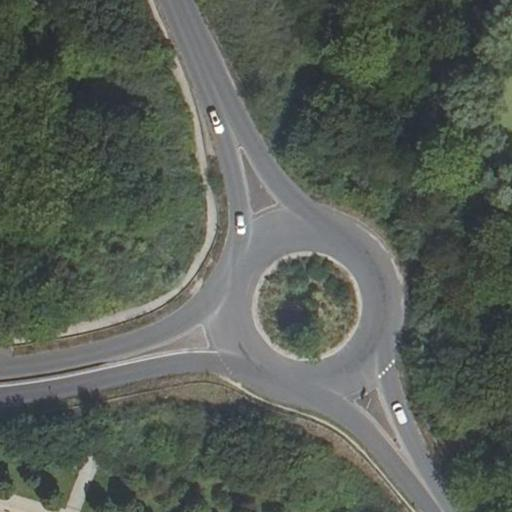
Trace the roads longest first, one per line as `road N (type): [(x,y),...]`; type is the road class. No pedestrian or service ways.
road 1 (trunk): [(0,400),(185,366),(267,376)]
road 2 (trunk): [(223,289),(185,319),(138,340),(0,369)]
road 3 (secondary): [(292,383),(328,404),(428,492)]
road 4 (secondary): [(428,492),(377,337)]
road 5 (secondary): [(328,225),(268,175),(223,107)]
road 6 (secondary): [(223,107),(238,211),(232,263)]
road 7 (secondary): [(377,337),(382,283),(371,258),(328,225)]
